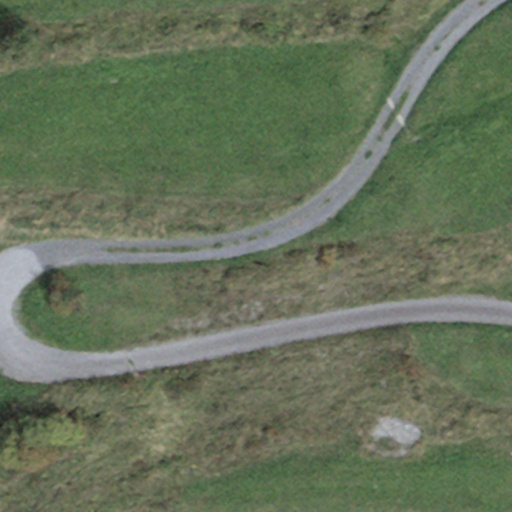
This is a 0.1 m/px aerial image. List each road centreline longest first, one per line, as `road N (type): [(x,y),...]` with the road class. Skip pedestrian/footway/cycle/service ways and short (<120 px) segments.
road 1 (track): [(485,0),(444,32),(339,191),(295,223),(238,242),(53,251),(14,266),(0,284)]
road 2 (track): [(0,335),(13,353),(83,367),(403,314),(511,324)]
